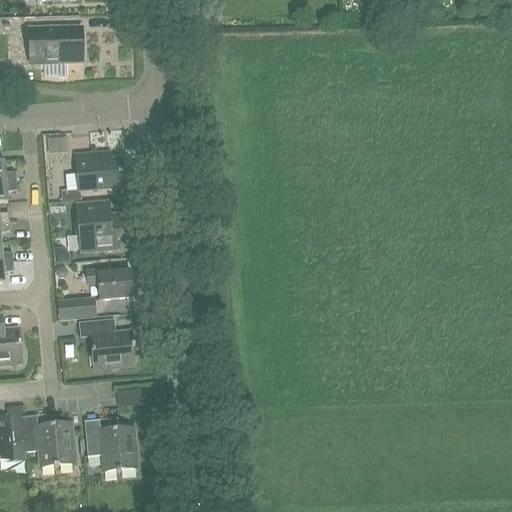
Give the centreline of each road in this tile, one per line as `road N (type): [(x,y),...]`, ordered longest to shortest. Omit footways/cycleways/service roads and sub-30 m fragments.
road 1 (residential): [(202,511),(166,105)]
road 2 (residential): [(41,290),(27,118)]
road 3 (residential): [(27,118),(166,105)]
